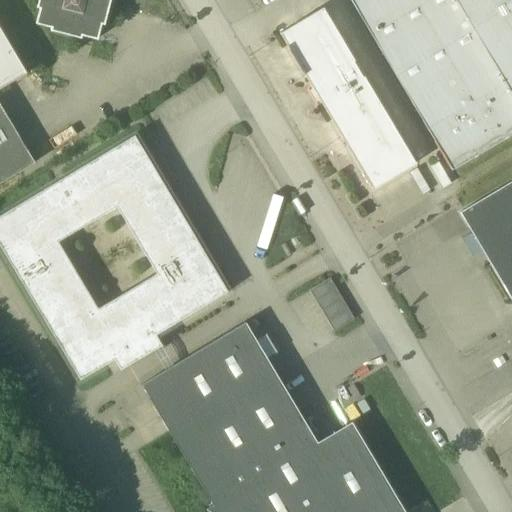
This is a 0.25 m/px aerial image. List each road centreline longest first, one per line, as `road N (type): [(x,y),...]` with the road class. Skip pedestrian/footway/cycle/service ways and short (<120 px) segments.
road 1 (residential): [(195,0),(500,511)]
road 2 (unknown): [(344,252),(511,152)]
